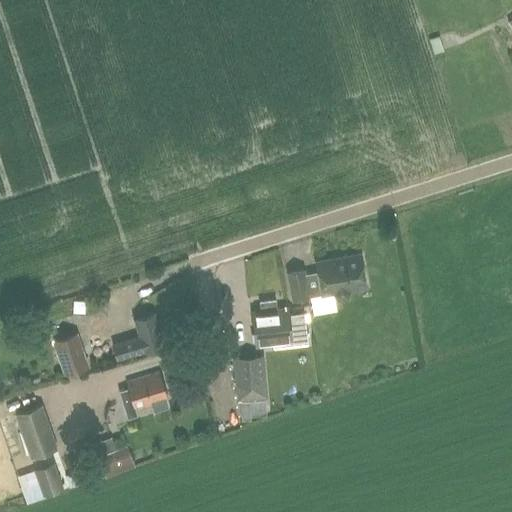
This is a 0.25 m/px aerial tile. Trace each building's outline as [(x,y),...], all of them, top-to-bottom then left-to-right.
[(447,47),(457,46),(455,29),(445,30),(447,47)] [(293,300),(366,287),(360,254),(315,262),(317,274),(304,276),(303,271),(288,273),(293,300)] [(256,345),(291,341),(287,309),(276,310),(275,300),(259,302),(260,312),(253,313),(256,345)] [(164,347),(154,314),(134,320),(139,336),(113,344),(117,360),(144,352),(144,353),(164,347)] [(89,367),(77,331),(52,339),(63,375),(89,367)] [(234,358),(236,383),(238,404),(255,403),(253,381),(251,357),(234,358)] [(120,392),(128,419),(138,416),(135,409),(167,399),(159,373),(127,383),(129,389),(120,392)] [(14,413),(31,458),(57,448),(40,404),(14,413)] [(96,457),(105,453),(101,442),(90,446),(95,457),(96,457)] [(128,450),(114,456),(119,469),(133,464),(128,450)] [(35,468),(43,495),(63,488),(54,462),(35,468)] [(74,485),(93,478),(89,466),(70,473),(74,485)]
